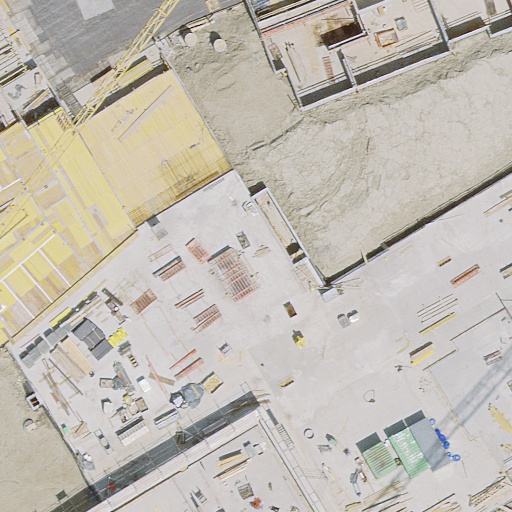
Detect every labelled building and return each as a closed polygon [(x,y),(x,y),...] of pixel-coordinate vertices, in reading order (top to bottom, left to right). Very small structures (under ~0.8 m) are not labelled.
[(254,0),(249,2),(278,85),(301,150),(499,65),(474,0),(254,0)] [(511,0),(474,0),(499,65),(511,59),(511,0)] [(0,137),(0,362),(10,354),(85,290),(93,283),(101,276),(146,238),(66,97),(2,136),(0,137)] [(503,319),(445,353),(451,363),(421,381),(464,458),(475,452),(508,511),(510,511),(511,511),(511,326),(508,329),(503,319)] [(301,511),(257,435),(198,470),(189,476),(181,480),(165,490),(128,511),(301,511)]
